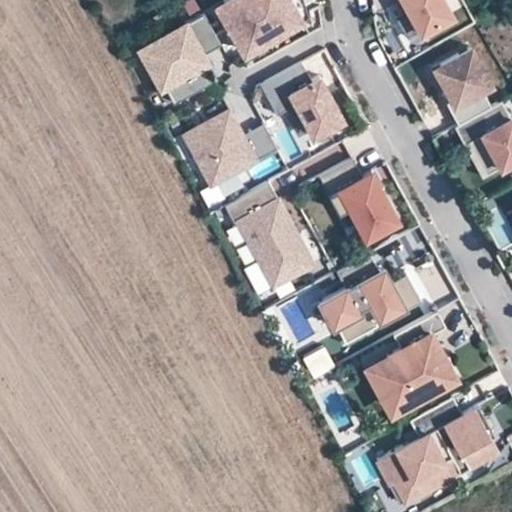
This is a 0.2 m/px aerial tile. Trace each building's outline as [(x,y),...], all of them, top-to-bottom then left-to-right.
[(198,5),(195,0),(182,0),(189,11),(198,5)] [(224,0),(217,0),(216,1),(228,22),(235,18),(224,0)] [(224,0),(235,18),(230,22),(244,47),(300,15),(291,0),(224,0)] [(299,0),(291,0),(300,15),(306,11),(299,0)] [(400,0),(418,32),(448,15),(439,0),(400,0)] [(219,40),(202,9),(144,42),(165,81),(163,82),(172,99),(209,78),(201,63),(207,59),(201,49),(219,40)] [(165,81),(144,42),(137,45),(159,85),(163,82),(165,81)] [(447,104),(457,123),(490,105),(481,87),(490,82),(470,46),(434,66),(447,89),(453,101),(447,104)] [(301,60),(259,83),(276,112),(298,100),(316,131),(342,117),(318,74),(311,78),(301,60)] [(441,92),(447,104),(453,101),(447,89),(441,92)] [(511,158),(511,120),(501,99),(490,105),(457,123),(454,125),(464,143),(468,141),(485,173),(511,158)] [(275,143),(261,118),(240,130),(227,105),(183,130),(210,179),(275,143)] [(485,173),(468,141),(464,143),(481,175),(485,173)] [(352,156),(319,174),(338,210),(348,205),(365,235),(397,218),(370,169),(361,174),(352,156)] [(296,232),(268,179),(224,203),(233,221),(237,219),(272,282),(312,260),(300,238),(295,241),(292,234),(296,232)] [(359,310),(374,320),(392,311),(393,314),(420,299),(405,272),(390,280),(386,273),(382,275),(368,251),(335,269),(344,285),(321,297),(334,323),(359,310)] [(433,256),(415,264),(431,299),(449,291),(433,256)] [(315,298),(303,306),(317,327),(328,319),(315,298)] [(436,309),(392,333),(399,346),(385,353),(394,370),(379,379),(395,407),(458,373),(442,344),(438,346),(431,332),(444,324),(436,309)] [(359,310),(334,323),(344,340),(376,323),(374,320),(359,310)] [(301,351),(312,372),(333,361),(322,340),(301,351)] [(387,412),(395,407),(379,379),(394,370),(385,353),(362,366),(387,412)] [(451,394),(409,417),(418,434),(461,411),(451,394)] [(491,429),(476,402),(461,411),(418,434),(375,457),(389,482),(393,480),(404,500),(496,449),(486,431),(491,429)]
